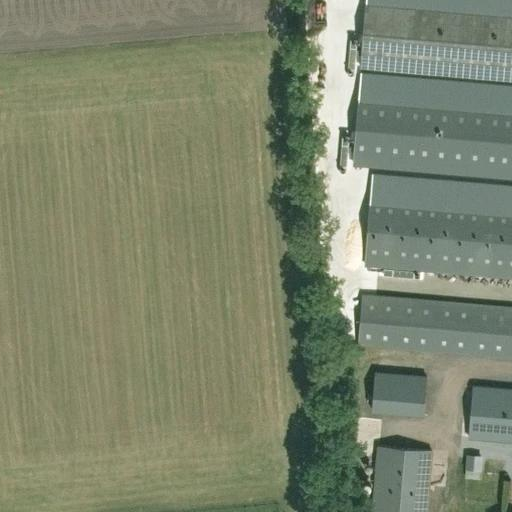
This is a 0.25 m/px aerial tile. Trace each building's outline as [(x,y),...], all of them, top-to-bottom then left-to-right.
[(511,0),(366,0),(360,68),(511,80),(511,0)] [(352,164),(511,176),(511,86),(360,74),(358,92),(352,164)] [(364,265),(511,276),(511,186),(372,175),(370,193),(364,265)] [(358,345),(511,357),(511,308),(361,296),(358,345)] [(425,415),(428,376),(375,372),(372,411),(425,415)] [(511,442),(511,388),(473,385),(469,439),(511,442)] [(428,511),(434,450),(377,445),(371,511),(428,511)] [(472,455),(471,479),(487,480),(487,456),(472,455)]
